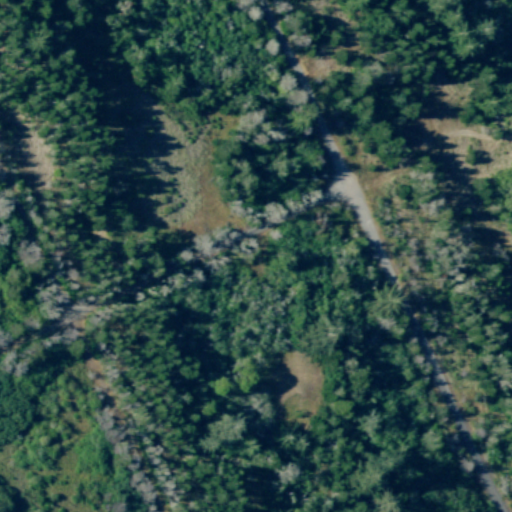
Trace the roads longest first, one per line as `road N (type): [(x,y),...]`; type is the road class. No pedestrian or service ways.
road 1 (residential): [(505,511),(262,0)]
road 2 (residential): [(0,355),(352,190)]
road 3 (residential): [(164,511),(0,163)]
